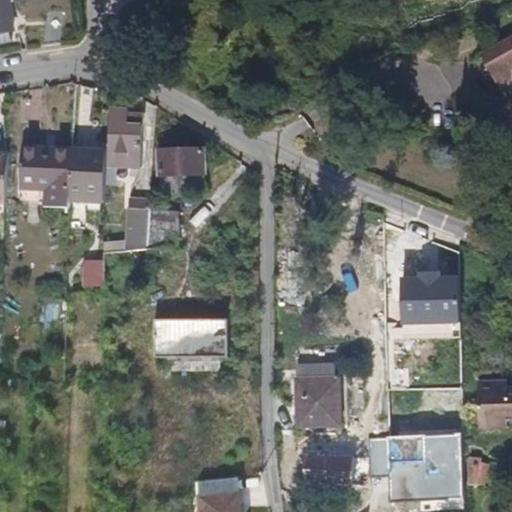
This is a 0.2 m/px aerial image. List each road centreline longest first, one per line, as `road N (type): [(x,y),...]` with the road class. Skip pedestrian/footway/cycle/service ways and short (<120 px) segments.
road 1 (unclassified): [(263,147),(276,511)]
road 2 (unclassified): [(511,238),(380,175),(263,147)]
road 3 (residential): [(94,59),(263,147)]
